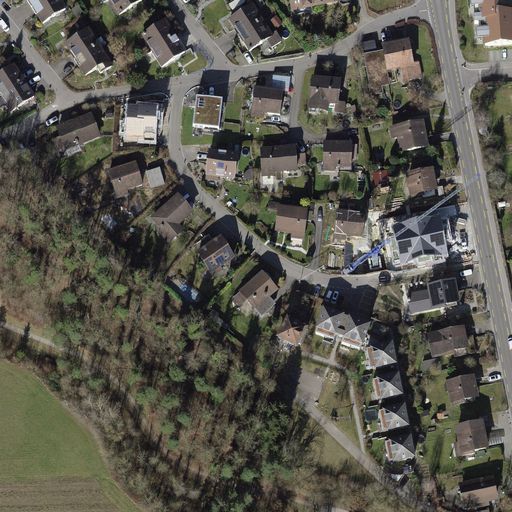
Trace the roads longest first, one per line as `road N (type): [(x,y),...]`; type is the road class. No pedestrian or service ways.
road 1 (residential): [(177,83),(177,156),(203,197),(290,268),(341,281),(391,276)]
road 2 (track): [(280,384),(128,263),(38,163)]
road 3 (secondary): [(511,370),(453,80)]
road 4 (track): [(0,322),(113,375),(166,452),(228,480)]
road 5 (residential): [(440,7),(385,21),(317,58),(230,75)]
road 6 (residential): [(434,511),(284,388)]
